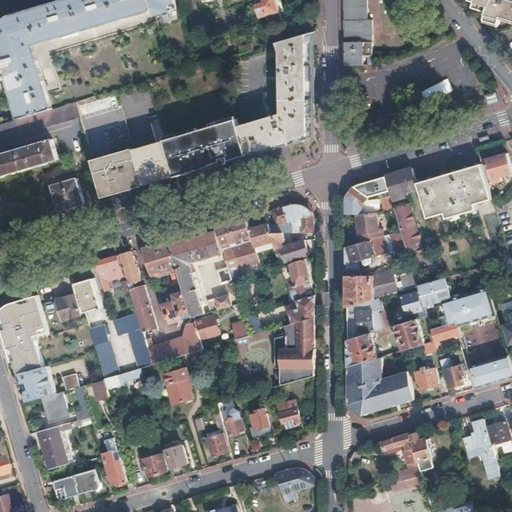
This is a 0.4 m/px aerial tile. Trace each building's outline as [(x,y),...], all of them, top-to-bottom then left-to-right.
[(0,81),(10,79),(11,83),(12,87),(21,118),(53,109),(44,78),(43,74),(42,69),(35,46),(66,36),(101,26),(136,16),(154,10),(151,0),(68,0),(0,20),(0,81)] [(151,0),(154,10),(156,16),(180,9),(177,0),(151,0)] [(281,12),(277,0),(264,0),(265,1),(257,4),(262,18),(269,17),(271,22),(274,24),(278,23),(280,19),(278,14),(281,12)] [(369,22),(369,0),(346,0),(347,67),(365,67),(365,58),(374,58),(374,22),(369,22)] [(511,0),(474,0),(477,1),(475,7),(489,11),(487,19),(501,24),(504,16),(511,18),(511,0)] [(282,48),(312,38),(312,32),(292,38),(280,42),(282,48)] [(283,54),(312,45),(312,38),(282,48),(283,52),(283,54)] [(239,46),(241,54),(249,52),(247,44),(239,46)] [(313,114),(312,45),(283,54),(283,115),(240,127),(244,138),(247,148),(249,155),(266,150),(305,138),(313,128),(313,114)] [(50,87),(56,85),(52,74),(46,76),(50,87)] [(0,140),(81,116),(76,102),(53,109),(21,118),(0,124),(0,140)] [(248,157),(238,120),(169,141),(179,177),(248,157)] [(0,176),(59,159),(53,140),(0,155),(0,176)] [(166,144),(165,141),(150,146),(153,154),(156,153),(159,160),(161,159),(168,180),(176,177),(174,171),(166,144)] [(168,180),(161,159),(159,160),(156,153),(153,154),(150,146),(135,150),(146,186),(168,180)] [(135,150),(134,149),(109,157),(114,171),(116,170),(120,182),(131,179),(134,190),(146,187),(146,186),(135,150)] [(511,166),(508,154),(485,160),(492,184),(503,181),(502,177),(511,173),(511,166)] [(114,171),(109,157),(94,162),(105,199),(134,190),(131,179),(120,182),(116,170),(114,171)] [(491,192),(482,163),(442,175),(454,215),(477,209),(476,203),(493,198),(491,192)] [(405,193),(419,189),(418,183),(413,169),(400,173),(387,177),(396,208),(397,211),(403,231),(409,253),(411,259),(425,255),(411,206),(409,207),(407,202),(404,203),(402,198),(406,197),(405,193)] [(454,215),(442,175),(418,183),(419,189),(428,217),(445,213),(447,218),(454,215)] [(79,178),(55,186),(62,210),(86,202),(79,178)] [(364,206),(369,197),(355,186),(352,188),(349,191),(347,196),(347,201),(346,206),(347,207),(347,214),(357,213),(359,213),(364,213),(364,207),(364,206)] [(396,208),(392,196),(383,199),(385,207),(381,208),(382,212),(383,212),(396,208)] [(505,211),(502,201),(494,204),(497,213),(505,211)] [(314,222),(314,216),(314,214),(312,211),(310,208),(307,206),(304,204),(300,203),(296,203),(288,205),(277,208),(273,210),(277,223),(270,227),(271,232),(282,232),(292,232),(291,229),(299,227),(301,233),(314,233),(314,222)] [(379,229),(378,212),(364,213),(359,213),(357,213),(359,244),(375,239),(378,238),(383,237),(383,229),(379,229)] [(257,253),(250,230),(247,218),(217,227),(218,232),(224,252),(229,268),(230,271),(260,262),(257,253)] [(270,227),(269,224),(250,230),(257,253),(276,248),(271,232),(270,227)] [(409,253),(403,231),(391,234),(394,246),(397,256),(409,253)] [(224,252),(218,232),(211,234),(217,254),(224,252)] [(284,240),(282,232),(271,232),(276,248),(279,259),(284,257),(285,261),(308,254),(304,240),(282,246),(280,242),(284,240)] [(193,262),(217,254),(211,234),(206,235),(205,234),(200,235),(200,238),(193,239),(192,238),(187,240),(186,242),(173,246),(184,282),(186,290),(192,309),(194,318),(205,314),(202,306),(206,305),(195,270),(193,271),(191,266),(191,264),(193,262)] [(377,257),(375,250),(381,248),(378,238),(375,239),(359,244),(347,247),(347,252),(347,271),(360,270),(360,262),(365,261),(366,265),(368,266),(371,264),(372,263),(371,259),(377,257)] [(173,246),(171,240),(144,248),(149,266),(146,266),(150,278),(171,271),(175,285),(184,282),(173,246)] [(141,280),(133,251),(120,255),(129,284),(138,281),(141,280)] [(123,278),(117,256),(107,259),(96,262),(105,292),(110,291),(108,282),(123,278)] [(310,283),(306,259),(292,263),(288,264),(293,286),(289,288),(292,302),(297,300),(300,312),(294,314),(296,322),(314,316),(315,316),(315,295),(312,296),(309,284),(310,283)] [(494,280),(491,271),(497,270),(495,264),(483,267),(488,282),(494,280)] [(230,271),(229,268),(217,271),(220,283),(228,281),(230,288),(234,287),(230,271)] [(400,292),(396,279),(399,278),(397,273),(395,275),(393,271),(373,277),(347,275),(347,282),(348,308),(380,298),(397,293),(400,292)] [(419,286),(415,271),(400,275),(405,290),(407,290),(416,287),(419,286)] [(498,316),(497,311),(489,288),(451,299),(445,278),(419,286),(426,307),(444,302),(450,323),(459,321),(461,327),(498,316)] [(103,308),(94,279),(77,284),(85,313),(103,308)] [(161,326),(149,283),(140,285),(130,288),(138,315),(142,328),(143,331),(161,326)] [(418,293),(416,287),(407,290),(409,295),(418,293)] [(192,309),(186,290),(159,298),(164,317),(168,316),(170,322),(191,316),(189,310),(192,309)] [(423,309),(418,293),(409,295),(401,297),(407,315),(419,311),(421,318),(428,316),(426,308),(423,309)] [(80,316),(73,295),(56,300),(62,322),(80,316)] [(211,313),(230,307),(227,297),(215,301),(215,299),(208,301),(211,313)] [(389,299),(390,307),(399,305),(397,297),(389,299)] [(374,330),(373,310),(383,309),(380,298),(348,308),(348,309),(348,315),(348,325),(348,333),(348,341),(360,337),(360,331),(374,330)] [(49,330),(40,299),(32,301),(26,304),(19,302),(18,300),(10,304),(4,308),(0,310),(0,312),(1,312),(2,314),(0,315),(10,346),(30,340),(36,338),(35,335),(49,330)] [(142,328),(138,315),(114,323),(118,335),(128,332),(142,328)] [(287,332),(314,323),(314,316),(296,322),(285,325),(287,332)] [(220,334),(215,317),(196,323),(201,339),(220,334)] [(425,344),(418,319),(408,322),(396,326),(404,350),(421,345),(423,345),(425,344)] [(196,323),(195,321),(186,324),(182,337),(152,346),(149,337),(145,339),(153,365),(185,355),(202,350),(204,350),(201,339),(196,323)] [(457,334),(462,332),(461,327),(459,321),(450,323),(432,328),(433,332),(436,341),(439,339),(457,334)] [(246,329),(245,322),(232,326),(236,340),(249,336),(246,329)] [(315,368),(315,349),(314,348),(314,347),(314,323),(287,332),(288,334),(274,338),(274,369),(280,369),(280,370),(277,370),(275,372),(274,374),(274,377),(275,379),(276,381),(278,382),(280,382),(281,385),(315,376),(315,368)] [(119,375),(107,335),(110,334),(108,325),(90,330),(99,359),(105,379),(119,375)] [(246,329),(249,336),(257,334),(255,326),(246,329)] [(143,331),(142,328),(128,332),(139,369),(140,369),(153,365),(145,339),(143,331)] [(379,358),(371,334),(360,337),(348,341),(348,354),(348,367),(379,358)] [(39,346),(37,338),(36,338),(30,340),(32,348),(39,346)] [(45,365),(39,346),(32,348),(30,340),(10,346),(10,348),(14,348),(15,352),(12,354),(17,373),(45,365)] [(438,351),(436,341),(431,342),(425,344),(423,345),(421,345),(423,351),(424,355),(435,352),(439,351),(438,351)] [(188,363),(204,359),(202,350),(185,355),(188,363)] [(511,377),(511,360),(510,354),(473,366),(479,387),(503,380),(511,377)] [(417,400),(413,381),(410,371),(384,379),(382,374),(384,374),(383,356),(379,358),(348,367),(348,369),(348,386),(349,401),(349,404),(364,415),(417,400)] [(465,375),(462,364),(452,368),(449,357),(441,360),(443,365),(450,387),(465,383),(462,376),(465,375)] [(56,394),(48,365),(45,365),(17,373),(19,381),(25,381),(27,388),(23,391),(26,402),(42,398),(56,394)] [(186,367),(165,373),(176,409),(194,403),(187,379),(190,378),(186,367)] [(435,368),(417,372),(420,390),(439,386),(435,368)] [(123,382),(142,377),(140,369),(139,369),(119,375),(105,379),(108,389),(124,385),(123,382)] [(80,387),(76,373),(62,377),(66,391),(78,388),(80,387)] [(105,379),(93,383),(98,400),(110,396),(108,389),(105,379)] [(91,416),(82,386),(80,387),(78,388),(84,411),(78,412),(80,419),(91,416)] [(72,417),(65,391),(56,394),(42,398),(49,424),(72,417)] [(296,400),(278,405),(283,423),(286,422),(287,427),(300,424),(298,419),(301,418),(296,400)] [(270,432),(263,409),(254,411),(255,414),(251,415),(254,427),(249,428),(252,437),(270,432)] [(227,451),(222,433),(225,432),(220,414),(214,416),(220,434),(207,437),(212,456),(227,451)] [(234,417),(226,419),(231,437),(240,434),(240,432),(244,430),(241,419),(235,420),(234,417)] [(206,434),(202,420),(194,422),(198,436),(206,434)] [(493,446),(485,420),(474,423),(477,435),(465,439),(470,459),(483,455),(490,478),(502,475),(501,471),(493,446)] [(511,440),(511,437),(507,421),(490,427),(495,445),(493,446),(495,452),(498,451),(497,445),(502,443),(505,452),(511,449),(511,445),(511,441),(511,440)] [(68,463),(59,432),(74,427),(73,422),(38,432),(48,469),(68,463)] [(230,450),(227,439),(225,432),(222,433),(227,451),(230,450)] [(422,471),(411,433),(383,442),(386,450),(396,447),(396,446),(405,443),(407,450),(406,450),(410,467),(399,471),(400,476),(391,479),(392,484),(405,480),(423,474),(422,471)] [(430,449),(429,446),(433,445),(431,439),(428,441),(427,438),(421,440),(419,433),(412,435),(421,467),(424,466),(423,460),(432,457),(431,456),(436,455),(434,448),(430,449)] [(186,444),(168,450),(173,468),(191,462),(186,444)] [(108,452),(102,454),(110,483),(116,482),(117,486),(127,483),(116,445),(107,447),(108,452)] [(149,476),(168,470),(163,454),(153,457),(153,453),(149,455),(149,458),(143,459),(149,476)] [(315,481),(313,475),(310,471),(306,469),(303,468),(299,468),(296,468),(291,470),(289,470),(295,492),(316,485),(315,481)] [(101,485),(96,469),(75,475),(81,493),(92,490),(93,492),(99,490),(100,488),(101,486),(101,485)] [(430,480),(431,475),(429,469),(422,471),(423,474),(426,481),(430,480)] [(295,492),(289,470),(280,473),(279,473),(287,501),(297,498),(295,492)] [(426,481),(423,474),(405,480),(407,487),(426,481)] [(81,493),(75,475),(55,481),(60,497),(61,499),(62,500),(65,499),(69,498),(68,497),(81,493)] [(407,487),(405,480),(392,484),(395,491),(407,487)] [(440,504),(436,491),(429,493),(433,506),(440,504)] [(0,511),(8,511),(4,495),(0,496),(0,511)] [(191,511),(196,511),(192,498),(187,499),(185,500),(188,511),(191,511)] [(475,511),(472,501),(454,507),(455,510),(449,511),(475,511)]
